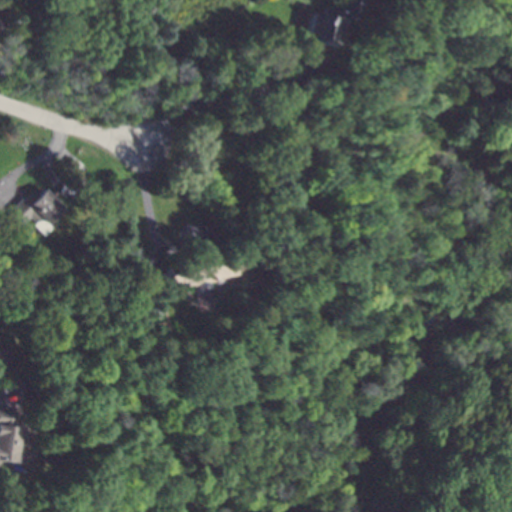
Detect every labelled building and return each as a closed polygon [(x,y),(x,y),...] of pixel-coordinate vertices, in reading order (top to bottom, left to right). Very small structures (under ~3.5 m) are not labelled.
[(339,0),(338,10),(320,7),(319,14),(307,12),(301,40),(331,45),(337,17),(353,20),(357,0),(339,0)] [(1,212),(14,226),(22,218),(37,234),(46,226),(42,222),(58,208),(39,188),(32,194),(27,189),(1,212)] [(225,259),(238,256),(241,270),(228,273),(229,278),(215,281),(213,284),(209,285),(206,283),(204,283),(204,289),(202,293),(196,294),(192,291),(190,285),(182,287),(180,282),(165,285),(161,269),(183,264),(182,262),(224,253),(225,259)] [(157,318),(140,320),(137,297),(154,295),(157,318)] [(0,409),(15,412),(12,436),(20,438),(18,452),(12,452),(10,464),(0,462),(0,409)]
